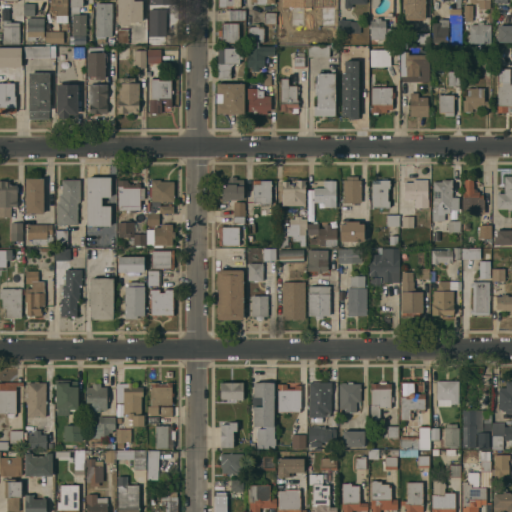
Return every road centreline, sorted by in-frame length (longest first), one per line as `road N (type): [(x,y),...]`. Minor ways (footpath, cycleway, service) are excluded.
road 1 (residential): [(511,345),(0,349)]
road 2 (residential): [(511,145),(0,149)]
road 3 (residential): [(199,0),(197,511)]
